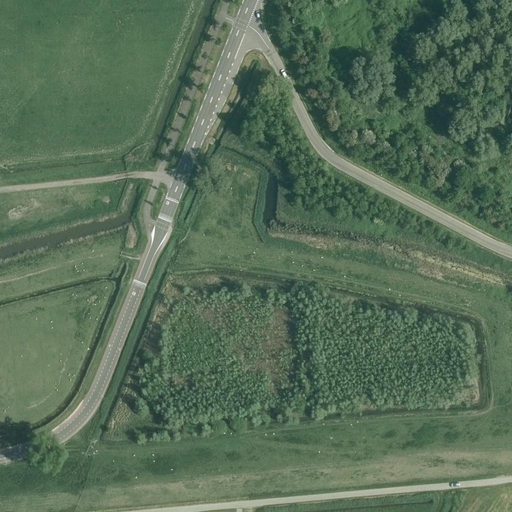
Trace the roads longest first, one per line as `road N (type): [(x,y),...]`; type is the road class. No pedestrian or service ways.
road 1 (tertiary): [(0,454),(61,434),(102,386),(239,24)]
road 2 (unclassified): [(511,254),(334,161),(261,39),(239,24)]
road 3 (unclassified): [(157,511),(511,477)]
road 4 (track): [(177,183),(143,175),(0,190)]
